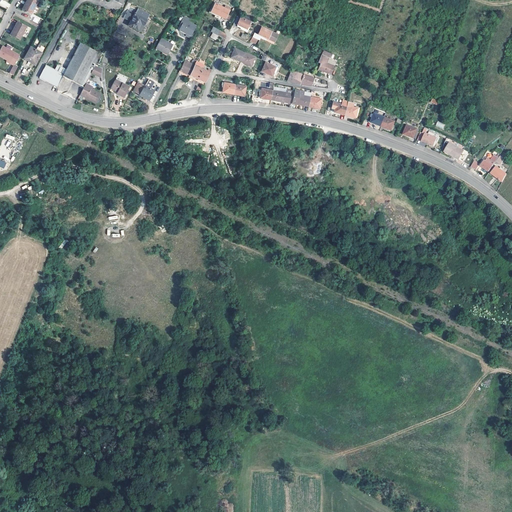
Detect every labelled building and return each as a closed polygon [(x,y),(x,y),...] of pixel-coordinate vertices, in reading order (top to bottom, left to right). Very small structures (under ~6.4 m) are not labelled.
[(26,0),(26,2),(27,3),(24,8),(32,12),(38,0),(26,0)] [(211,12),(215,3),(213,2),(208,12),(214,15),(213,18),(219,21),(220,19),(221,19),(222,17),(211,12)] [(215,3),(211,12),(222,17),(226,19),(230,10),(215,3)] [(129,10),(124,18),(131,21),(129,25),(141,31),(147,19),(149,15),(138,9),(136,13),(129,10)] [(248,17),(242,14),(240,17),(237,16),(233,25),(237,27),(240,28),(242,26),(249,29),(252,24),(250,23),(252,18),(248,17)] [(38,23),(41,18),(35,15),(33,21),(38,23)] [(187,21),(189,19),(184,16),(179,24),(180,25),(184,19),(187,21)] [(20,18),(18,23),(17,23),(12,31),(21,36),(28,23),(20,18)] [(196,25),(187,21),(184,19),(180,25),(178,29),(186,33),(185,35),(190,38),(196,25)] [(211,31),(212,32),(218,35),(220,30),(213,26),(211,31)] [(258,35),(271,41),(275,34),(261,28),(258,35)] [(226,37),(225,34),(220,30),(218,35),(225,39),(226,37)] [(216,40),(218,35),(212,32),(210,37),(216,40)] [(160,39),(157,46),(155,49),(167,55),(170,50),(172,51),(174,46),(167,43),(160,39)] [(86,83),(92,72),(95,66),(102,52),(94,48),(93,49),(80,42),(66,69),(57,64),(54,70),(45,66),(39,78),(56,87),(62,76),(84,88),(86,83)] [(12,60),(15,62),(15,61),(20,52),(4,43),(0,49),(0,52),(8,57),(7,58),(11,60),(12,60)] [(42,53),(45,48),(39,44),(36,50),(42,53)] [(42,53),(36,50),(31,47),(25,58),(35,65),(42,53)] [(240,62),(244,53),(234,48),(233,51),(230,58),(240,62)] [(244,53),(240,62),(250,66),(253,61),(254,58),(244,53)] [(324,56),(320,63),(318,69),(324,72),(331,74),(334,66),(327,63),(329,58),(324,56)] [(277,63),(268,57),(265,63),(275,67),(277,63)] [(179,70),(189,75),(194,65),(184,60),(179,70)] [(15,61),(15,62),(11,70),(15,71),(20,63),(15,61)] [(189,75),(197,79),(203,68),(204,65),(199,63),(198,66),(194,64),(194,65),(189,75)] [(275,67),(265,63),(261,71),(271,76),(273,71),(275,67)] [(92,72),(101,77),(102,70),(95,66),(92,72)] [(205,83),(210,72),(203,68),(197,79),(205,83)] [(313,78),(290,70),(287,81),(301,84),(309,85),(310,82),(312,82),(313,78)] [(131,87),(123,84),(116,80),(112,89),(117,92),(118,91),(119,92),(119,93),(118,94),(126,97),(131,87)] [(149,100),(154,91),(139,82),(134,91),(136,93),(149,100)] [(233,94),(235,84),(224,82),(222,92),(233,94)] [(93,87),(86,83),(84,88),(81,92),(87,95),(85,97),(96,103),(101,94),(92,89),(93,87)] [(235,84),(233,94),(244,96),(246,86),(235,84)] [(271,100),(272,90),(262,88),(261,90),(260,98),(271,100)] [(272,90),(271,100),(289,103),(292,89),(285,88),(285,92),(272,90)] [(308,106),(310,97),(303,96),(304,91),(300,91),(300,93),(298,92),(298,90),(295,90),(293,101),(295,101),(295,104),(308,106)] [(310,97),(308,106),(319,109),(321,99),(310,97)] [(334,112),(344,115),(347,106),(336,103),(334,112)] [(357,108),(347,106),(344,115),(355,118),(357,111),(357,108)] [(381,126),(384,117),(374,113),(370,122),(381,126)] [(384,117),(381,126),(391,130),(395,121),(384,117)] [(437,121),(435,126),(443,129),(445,124),(437,121)] [(417,129),(406,125),(402,134),(413,138),(417,129)] [(437,138),(424,133),(421,141),(434,146),(437,138)] [(463,151),(450,143),(444,151),(462,162),(467,154),(462,152),(463,151)] [(501,149),(496,146),(493,151),(496,153),(494,155),(491,153),(490,155),(493,157),(490,160),(486,157),(484,160),(482,159),(479,164),(488,171),(494,162),(493,161),(495,159),(501,149)] [(505,157),(500,154),(496,160),(501,163),(505,157)] [(499,168),(496,166),(491,173),(503,181),(507,174),(501,170),(502,168),(500,167),(499,168)]
